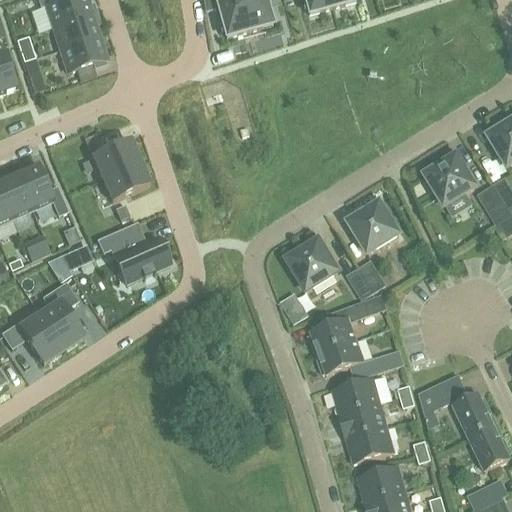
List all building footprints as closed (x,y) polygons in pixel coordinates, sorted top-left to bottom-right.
[(53,32),(93,19),(86,0),(74,0),(59,5),(57,0),(36,0),(40,12),(46,10),(53,32)] [(249,35),(239,0),(201,0),(205,17),(218,13),(226,41),(249,35)] [(264,0),(239,0),(249,35),(273,28),(264,0)] [(332,12),(328,0),(303,0),(309,18),(332,12)] [(353,0),(328,0),(332,12),(355,5),(353,0)] [(60,54),(100,41),(96,30),(93,19),(53,32),(60,54)] [(60,54),(67,77),(107,64),(100,41),(60,54)] [(35,62),(31,51),(20,55),(24,66),(35,62)] [(0,57),(0,98),(16,94),(3,56),(0,57)] [(24,66),(28,79),(40,75),(36,63),(24,66)] [(509,172),(511,169),(511,127),(510,124),(496,132),(498,136),(490,141),(509,172)] [(94,139),(85,143),(90,154),(99,150),(94,139)] [(103,184),(140,167),(130,145),(93,162),(103,184)] [(445,211),(476,192),(457,161),(449,167),(446,163),(433,171),(435,175),(426,180),(445,211)] [(140,167),(103,184),(112,206),(150,189),(140,167)] [(16,179),(32,215),(52,206),(58,221),(68,216),(57,191),(48,195),(37,170),(16,179)] [(0,194),(13,223),(32,215),(16,179),(0,185),(0,194)] [(509,214),(511,219),(511,193),(506,183),(494,190),(509,214)] [(511,219),(509,214),(494,190),(478,200),(497,229),(511,220),(511,219)] [(0,194),(0,228),(13,223),(0,194)] [(120,224),(130,220),(125,209),(116,213),(120,224)] [(370,210),(356,219),(358,222),(350,228),(369,258),(400,239),(381,209),(372,214),(370,210)] [(509,241),(511,239),(511,221),(501,228),(509,241)] [(133,229),(97,245),(103,258),(112,254),(126,288),(142,281),(154,276),(170,269),(158,241),(146,247),(142,248),(133,229)] [(289,265),(308,296),(338,277),(319,247),(311,252),(309,248),(295,257),(297,260),(289,265)] [(19,263),(8,268),(12,275),(23,270),(19,263)] [(360,273),(374,297),(386,290),(371,266),(360,273)] [(363,304),(374,297),(360,273),(348,281),(363,304)] [(6,276),(0,278),(0,287),(9,283),(6,276)] [(308,322),(294,299),(280,308),(293,330),(308,322)] [(382,300),(355,310),(360,323),(387,314),(382,300)] [(37,315),(63,355),(83,342),(60,306),(40,318),(38,314),(37,315)] [(63,355),(37,315),(17,328),(43,368),(63,355)] [(316,352),(319,359),(357,345),(350,324),(311,338),(312,340),(309,341),(313,353),(316,352)] [(357,345),(319,359),(322,367),(319,368),(323,379),(326,378),(327,380),(365,366),(357,345)] [(400,356),(373,364),(377,378),(404,370),(400,356)] [(339,420),(340,420),(381,409),(374,384),(333,396),(340,420),(339,420)] [(424,419),(453,406),(444,386),(418,399),(424,419)] [(401,403),(412,399),(410,390),(398,393),(401,403)] [(415,410),(412,399),(401,403),(404,413),(415,410)] [(469,444),(494,432),(488,419),(491,418),(484,403),(481,405),(479,399),(453,411),(469,444)] [(381,409),(340,420),(340,421),(347,443),(346,443),(346,444),(388,432),(381,409)] [(388,432),(346,444),(347,444),(354,468),(395,457),(388,432)] [(501,446),(494,432),(469,444),(485,477),(510,465),(508,460),(511,459),(504,444),(501,446)] [(414,449),(417,459),(428,456),(426,446),(414,449)] [(428,456),(417,459),(419,468),(431,465),(428,456)] [(365,508),(406,496),(399,472),(358,483),(365,507),(364,507),(365,508)] [(468,501),(472,511),(482,511),(502,503),(507,500),(500,486),(468,501)] [(410,511),(406,496),(365,508),(365,509),(365,508),(366,511),(410,511)] [(430,504),(431,511),(439,511),(444,511),(441,501),(430,504)] [(506,511),(502,503),(482,511),(506,511)]
